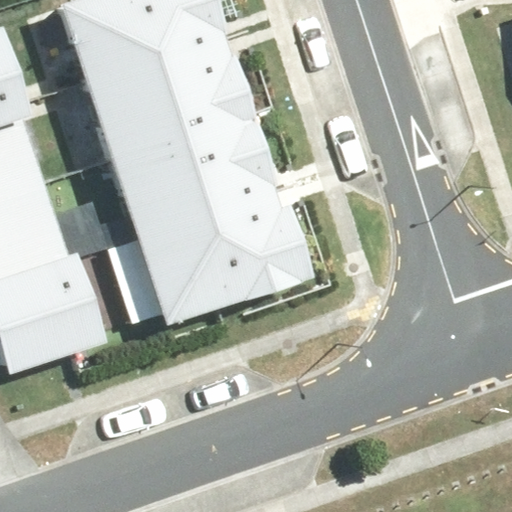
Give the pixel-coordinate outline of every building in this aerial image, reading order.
[(200,0),(66,0),(52,5),(77,80),(213,35),(200,0)] [(213,35),(77,80),(103,156),(238,110),(213,35)] [(0,107),(14,103),(0,57),(0,107)] [(0,107),(0,185),(36,174),(14,103),(0,107)] [(238,110),(103,156),(128,231),(263,186),(238,110)] [(0,185),(0,263),(59,245),(36,174),(0,185)] [(263,186),(128,231),(153,307),(289,261),(263,186)] [(0,263),(0,355),(85,330),(59,245),(0,263)]
